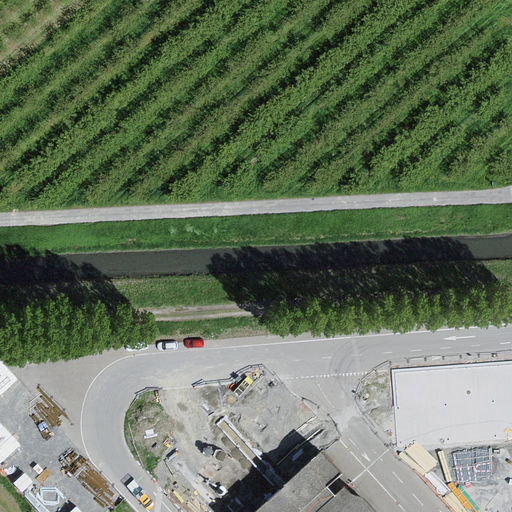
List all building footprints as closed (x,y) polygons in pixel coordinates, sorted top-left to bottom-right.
[(0,358),(0,392),(17,375),(0,358)] [(396,442),(511,438),(511,358),(393,362),(396,442)] [(0,444),(13,433),(0,418),(0,444)] [(378,511),(325,453),(260,511),(378,511)] [(86,511),(78,503),(67,511),(86,511)]
